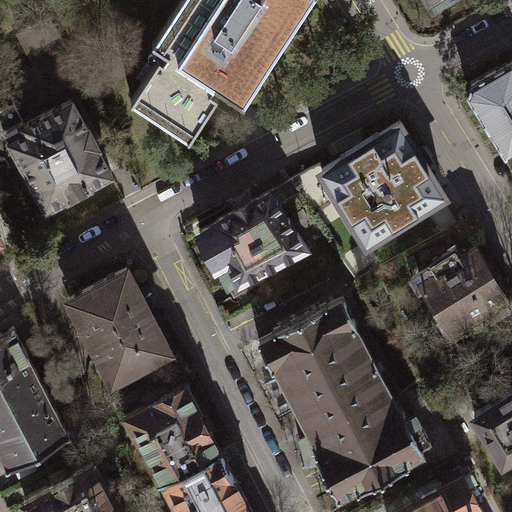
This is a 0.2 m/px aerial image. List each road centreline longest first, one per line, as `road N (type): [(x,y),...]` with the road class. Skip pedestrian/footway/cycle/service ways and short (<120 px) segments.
road 1 (residential): [(293,511),(140,217)]
road 2 (residential): [(140,217),(408,74)]
road 3 (residential): [(511,238),(408,74)]
road 4 (residential): [(0,292),(140,217)]
